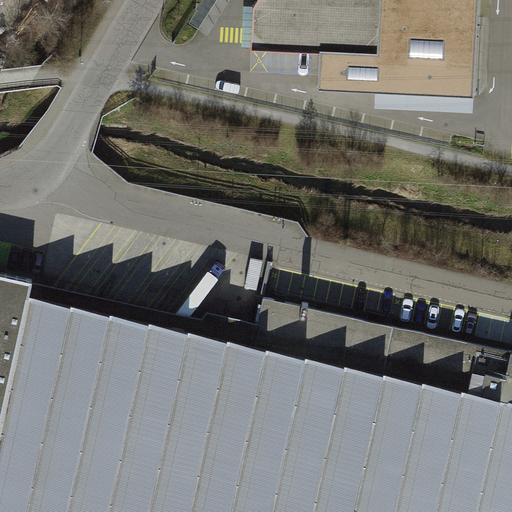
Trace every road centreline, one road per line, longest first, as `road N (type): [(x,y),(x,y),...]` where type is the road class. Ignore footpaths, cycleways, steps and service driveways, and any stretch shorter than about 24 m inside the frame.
road 1 (track): [(100,77),(511,171)]
road 2 (unknown): [(511,0),(497,167)]
road 3 (residential): [(0,186),(41,169),(100,77)]
